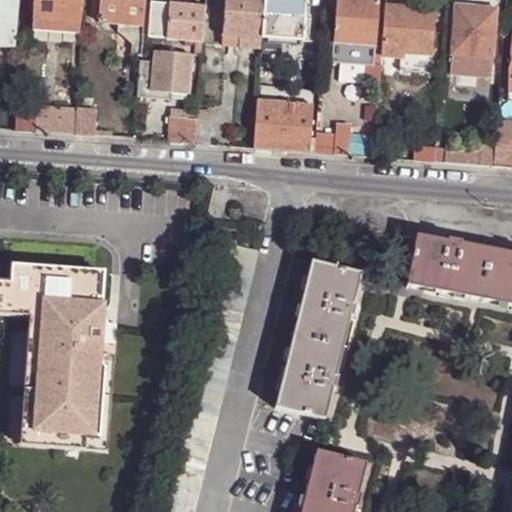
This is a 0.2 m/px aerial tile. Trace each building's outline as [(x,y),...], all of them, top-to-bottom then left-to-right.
[(0,0),(0,47),(15,49),(18,0),(0,0)] [(36,0),(35,20),(80,24),(81,0),(36,0)] [(143,26),(145,0),(100,0),(98,23),(101,23),(120,24),(134,26),(143,26)] [(225,0),(222,47),(223,47),(224,37),(241,38),(240,48),(262,49),(262,40),(265,0),(225,0)] [(265,0),(262,40),(314,44),(316,23),(304,22),(306,0),(265,0)] [(336,0),(334,43),(375,46),(379,1),(359,0),(336,0)] [(413,2),(391,0),(385,0),(386,3),(382,46),(381,57),(400,58),(399,71),(430,74),(435,12),(413,10),(413,2)] [(382,46),(386,3),(379,1),(375,46),(382,46)] [(203,44),(205,8),(170,5),(167,41),(196,43),(203,44)] [(453,54),(492,58),(495,10),(456,7),(452,54),(453,54)] [(119,34),(133,46),(134,26),(120,24),(119,30),(119,34)] [(141,58),(143,26),(134,26),(133,46),(132,57),(141,58)] [(241,38),(224,37),(223,47),(240,48),(241,38)] [(373,67),(375,46),(334,43),(332,64),(373,67)] [(155,67),(141,65),(138,99),(171,101),(171,95),(188,96),(191,57),(156,53),(155,67)] [(489,80),(492,58),(453,54),(451,77),(489,80)] [(263,86),(261,102),(313,107),(315,92),(263,86)] [(38,101),(18,100),(16,133),(37,135),(37,121),(38,101)] [(261,102),(258,102),(255,151),(315,155),(316,141),(316,140),(311,139),(313,107),(261,102)] [(438,104),(437,115),(447,116),(448,103),(438,103),(438,104)] [(194,146),(196,121),(184,120),(184,119),(170,119),(168,145),(194,146)] [(75,138),(77,125),(37,121),(37,135),(75,138)] [(211,123),(196,121),(194,146),(209,148),(211,123)] [(92,126),(77,125),(75,138),(91,139),(92,126)] [(338,142),(316,141),(315,155),(350,159),(352,128),(339,127),(338,142)] [(511,138),(511,133),(496,131),(495,147),(493,169),(510,170),(510,157),(511,138)] [(438,141),(437,152),(447,153),(447,143),(438,141)] [(493,169),(495,147),(481,145),(480,156),(479,168),(493,169)] [(434,152),(435,149),(414,148),(414,163),(433,164),(434,152)] [(437,152),(434,152),(433,164),(479,168),(480,156),(447,153),(437,152)] [(511,256),(461,247),(461,244),(449,242),(448,245),(417,239),(408,289),(440,295),(440,297),(450,299),(451,296),(511,307),(511,256)] [(165,511),(194,511),(258,255),(231,248),(165,511)] [(277,411),(326,422),(334,392),(337,393),(339,380),(337,380),(341,362),(352,320),(354,320),(357,308),(355,308),(361,275),(313,264),(305,298),(302,297),(300,306),(303,307),(287,369),(285,368),(282,378),(285,378),(277,411)] [(94,274),(12,268),(10,296),(9,305),(33,306),(43,317),(42,329),(95,332),(96,311),(96,310),(92,309),(94,274)] [(94,274),(92,309),(96,310),(103,311),(105,275),(94,274)] [(10,296),(0,296),(0,297),(0,316),(31,319),(26,392),(38,393),(42,329),(43,317),(33,306),(9,305),(10,296)] [(96,311),(95,332),(110,333),(110,325),(102,311),(96,311)] [(110,333),(117,334),(118,325),(110,325),(110,333)] [(95,332),(42,329),(38,393),(35,434),(101,438),(104,398),(104,397),(106,371),(99,370),(100,356),(92,356),(93,343),(117,344),(117,335),(95,333),(95,332)] [(117,344),(93,343),(92,356),(100,356),(99,370),(106,371),(104,397),(113,398),(117,344)] [(38,393),(26,392),(22,448),(109,454),(113,399),(104,398),(101,438),(35,434),(38,393)] [(367,467),(318,455),(310,486),(307,486),(304,496),(307,496),(302,511),(355,511),(356,510),(358,511),(361,498),(359,498),(367,467)]
